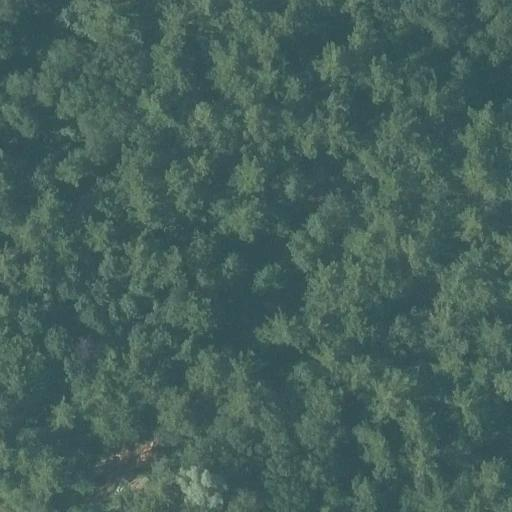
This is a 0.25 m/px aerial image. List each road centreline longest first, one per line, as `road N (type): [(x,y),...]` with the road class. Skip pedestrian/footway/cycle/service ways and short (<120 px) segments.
road 1 (track): [(87,511),(381,132),(494,0)]
road 2 (track): [(0,337),(165,411),(374,389),(511,482)]
